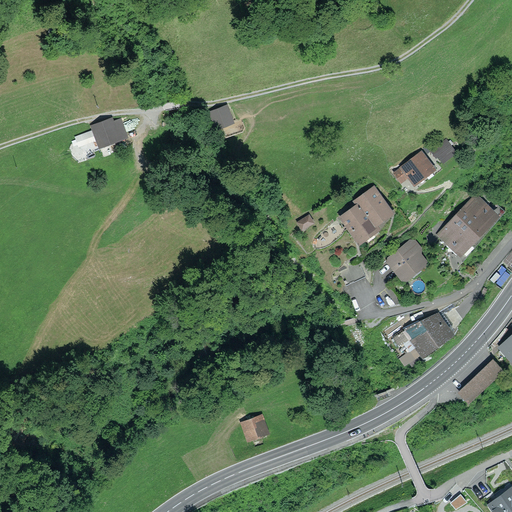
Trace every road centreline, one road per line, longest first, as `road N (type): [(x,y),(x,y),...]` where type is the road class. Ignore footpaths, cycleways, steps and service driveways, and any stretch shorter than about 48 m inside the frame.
road 1 (track): [(469,0),(447,26),(391,64),(218,102),(114,113),(0,146)]
road 2 (primary): [(167,511),(209,485),(385,413),(431,382)]
road 3 (residential): [(431,382),(432,403),(401,440),(425,495)]
road 4 (primary): [(431,382),(511,294)]
